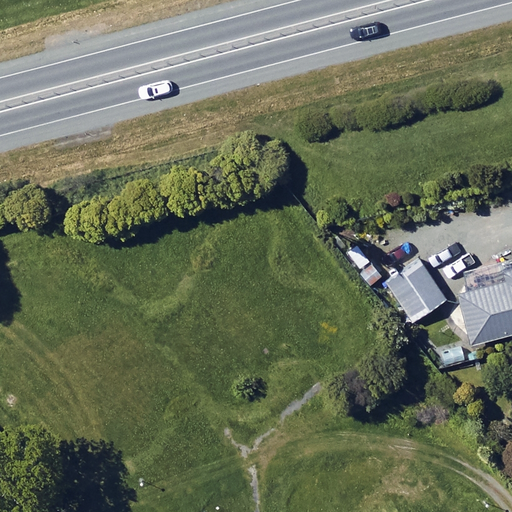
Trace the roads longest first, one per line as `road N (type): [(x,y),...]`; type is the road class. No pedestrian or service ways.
road 1 (trunk): [(445,0),(0,115)]
road 2 (trunk): [(0,95),(367,0)]
